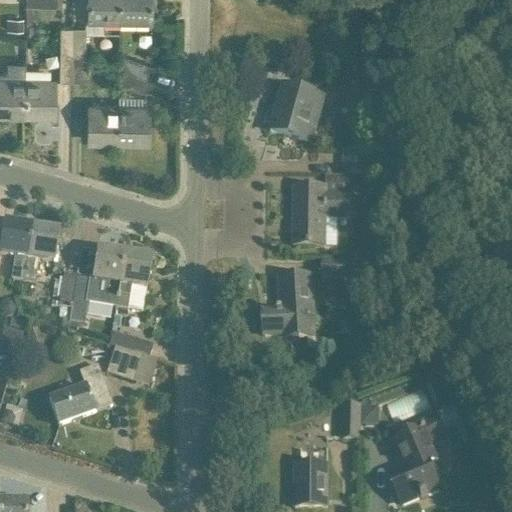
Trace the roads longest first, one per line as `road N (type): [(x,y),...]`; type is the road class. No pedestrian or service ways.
road 1 (unclassified): [(511,329),(453,208),(431,72),(436,25)]
road 2 (residential): [(195,511),(195,225)]
road 3 (residential): [(195,225),(201,0)]
road 4 (residential): [(195,225),(0,170)]
road 5 (residential): [(178,511),(0,458)]
